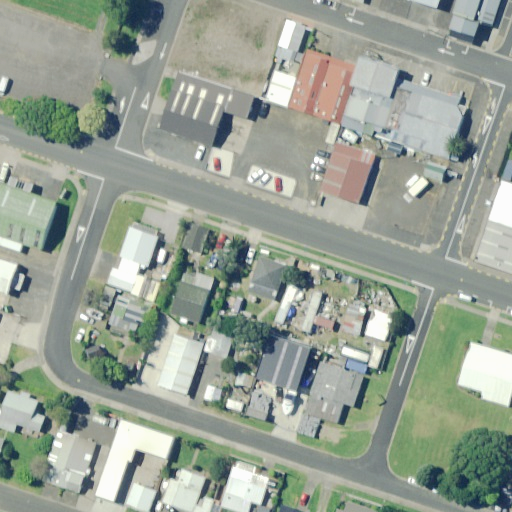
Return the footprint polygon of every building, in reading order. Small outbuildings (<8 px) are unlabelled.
[(460,0),(457,12),(452,25),(477,33),(481,19),(493,23),(500,0),(460,0)] [(250,24),(226,17),(221,34),(214,33),(208,53),(239,63),(250,24)] [(306,24),(287,18),(275,53),(295,59),(306,24)] [(361,65),(306,48),(297,76),(288,106),(342,123),(355,83),(361,65)] [(364,56),(361,65),(355,83),(342,123),(449,157),(463,114),(458,104),(460,97),(397,77),(400,68),(364,56)] [(265,98),(288,106),(297,76),(275,69),(265,98)] [(254,95),(179,70),(160,128),(213,146),(225,110),(247,117),(254,95)] [(341,126),(333,123),(326,140),(334,144),(341,126)] [(375,153),(337,141),(321,189),(359,202),(375,153)] [(446,167),(428,160),(424,174),(442,180),(446,167)] [(511,181),(503,179),(476,260),(511,271),(511,181)] [(53,202),(0,183),(0,237),(36,250),(53,202)] [(124,260),(141,266),(148,269),(160,233),(134,224),(121,259),(124,260)] [(211,233),(192,225),(183,247),(202,255),(211,233)] [(19,263),(0,256),(0,292),(7,295),(19,263)] [(287,268),(260,257),(247,290),(258,294),(254,305),(264,308),(268,298),(274,301),(287,268)] [(141,266),(124,260),(120,270),(114,268),(108,284),(132,292),(141,266)] [(182,318),(181,322),(187,324),(189,320),(201,323),(215,278),(198,273),(194,286),(180,281),(175,297),(165,294),(159,311),(182,318)] [(116,291),(106,287),(101,303),(111,307),(116,291)] [(345,327),(349,315),(321,305),(325,294),(315,290),(300,332),(310,335),(313,326),(331,332),(335,323),(345,327)] [(154,306),(121,293),(107,327),(134,338),(141,321),(147,323),(154,306)] [(382,336),(386,337),(394,311),(374,305),(366,331),(382,336)] [(382,336),(366,331),(363,342),(359,341),(353,360),(373,366),(380,341),(382,336)] [(188,339),(174,334),(157,385),(187,395),(198,362),(204,344),(197,342),(199,336),(189,333),(188,339)] [(228,358),(233,339),(217,335),(212,354),(228,358)] [(297,347),(273,339),(250,402),(246,414),(291,430),(294,422),(274,415),(280,398),(275,396),(289,358),(293,359),(297,347)] [(511,393),(511,353),(471,341),(458,384),(481,391),(479,397),(508,406),(511,393)] [(364,378),(320,363),(311,391),(316,392),(310,409),(309,414),(338,424),(344,404),(354,407),(364,378)] [(255,378),(244,375),(242,385),(253,387),(255,378)] [(215,388),(207,385),(203,398),(211,401),(215,388)] [(39,401),(8,391),(0,416),(0,426),(15,432),(18,424),(24,426),(41,431),(45,417),(35,414),(39,401)] [(241,407),(243,397),(227,393),(225,403),(241,407)] [(143,451),(168,460),(175,438),(124,421),(112,456),(109,456),(95,495),(114,502),(129,461),(132,462),(136,449),(143,451)] [(55,467),(51,478),(49,483),(81,493),(97,443),(59,431),(48,465),(55,467)] [(158,489),(161,491),(171,461),(168,460),(143,451),(138,467),(135,466),(130,480),(134,481),(158,489)] [(245,505),(246,500),(261,505),(269,478),(234,467),(221,506),(238,511),(248,511),(250,507),(245,505)] [(206,477),(183,470),(179,482),(170,479),(162,502),(191,511),(211,511),(216,501),(205,497),(202,507),(196,505),(206,477)] [(149,511),(158,489),(134,481),(126,504),(148,511),(149,511)] [(344,511),(337,509),(336,511),(377,511),(347,502),(344,511)]
